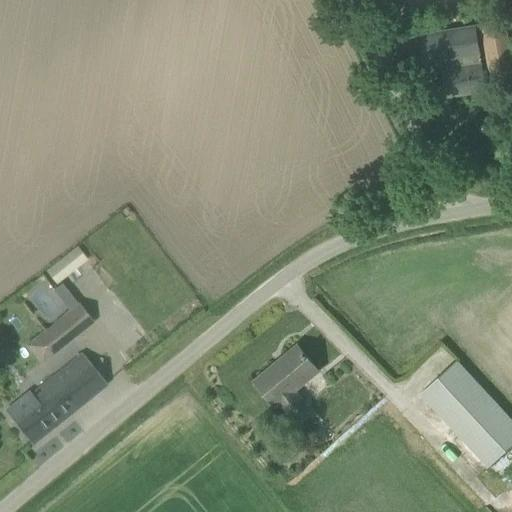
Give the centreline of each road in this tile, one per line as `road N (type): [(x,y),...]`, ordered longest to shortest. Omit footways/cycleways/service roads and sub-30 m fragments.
road 1 (unclassified): [(5,511),(346,234),(451,208)]
road 2 (unclassified): [(451,208),(349,0)]
